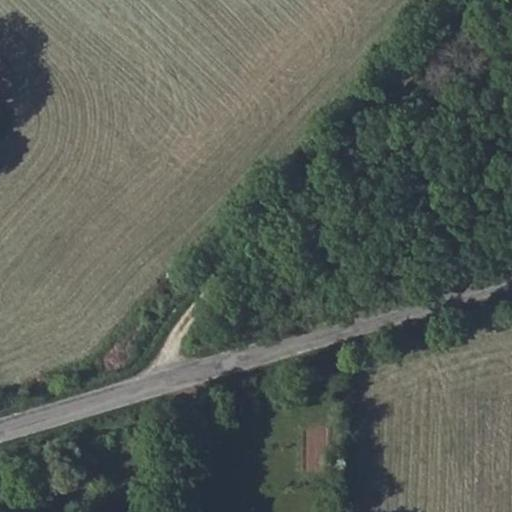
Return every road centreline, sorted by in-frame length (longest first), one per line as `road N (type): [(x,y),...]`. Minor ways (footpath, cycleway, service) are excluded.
road 1 (unclassified): [(0,434),(511,281)]
road 2 (track): [(160,386),(175,340),(498,0)]
road 3 (unknown): [(157,511),(160,386)]
